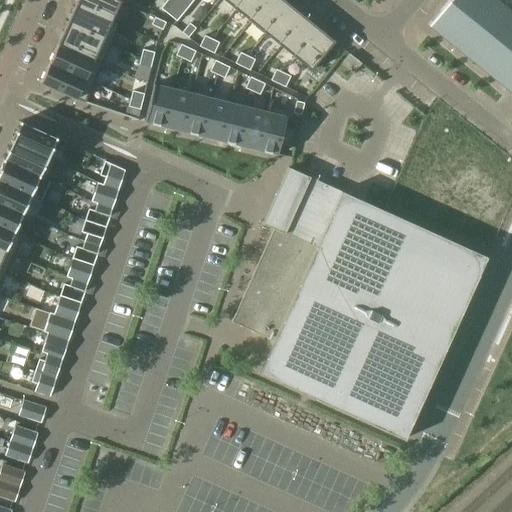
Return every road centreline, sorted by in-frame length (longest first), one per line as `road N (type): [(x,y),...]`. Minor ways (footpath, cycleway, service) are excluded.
road 1 (residential): [(64,413),(147,163),(216,194),(134,437)]
road 2 (unclassified): [(387,511),(418,474),(511,269)]
road 3 (residential): [(382,36),(503,136)]
